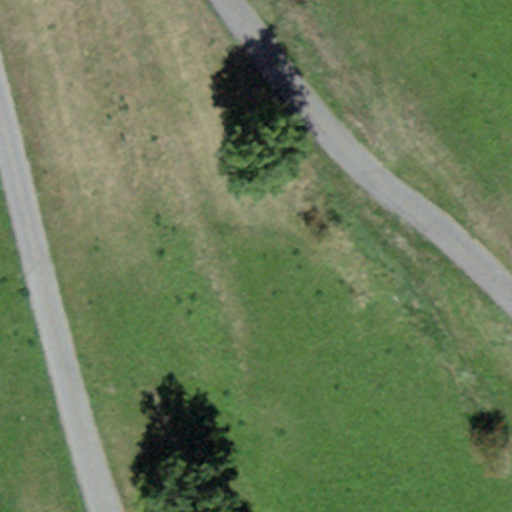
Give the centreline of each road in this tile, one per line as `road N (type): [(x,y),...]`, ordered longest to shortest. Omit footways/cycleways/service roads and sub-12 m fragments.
road 1 (unclassified): [(112,511),(0,89)]
road 2 (unclassified): [(235,0),(340,144),(511,288)]
